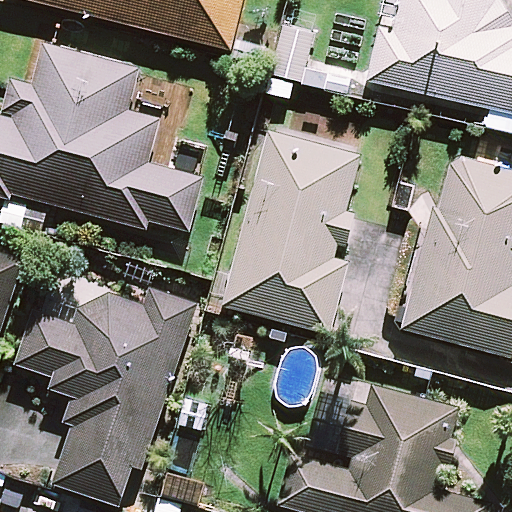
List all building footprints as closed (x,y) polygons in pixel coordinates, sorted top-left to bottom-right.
[(18,0),(230,52),(242,0),(18,0)] [(384,0),(381,17),(396,21),(393,34),(380,31),(367,83),(492,113),(488,130),(511,135),(511,39),(506,38),(511,10),(511,4),(495,0),(494,0),(384,0)] [(310,17),(284,11),(271,61),(297,68),(310,17)] [(0,199),(11,202),(5,226),(43,236),(51,207),(144,231),(146,223),(189,234),(202,181),(147,167),(158,123),(128,115),(138,73),(43,48),(32,90),(12,85),(2,122),(0,120),(0,199)] [(361,159),(267,135),(223,309),(328,336),(345,266),(335,264),(361,159)] [(511,335),(511,175),(452,161),(440,212),(433,210),(403,332),(507,357),(511,335)] [(0,332),(20,268),(0,261),(0,332)] [(17,368),(54,380),(50,393),(70,399),(61,426),(71,430),(53,487),(119,508),(132,466),(142,469),(193,310),(157,299),(153,312),(87,291),(76,327),(34,314),(17,368)] [(368,408),(352,404),(320,395),(306,447),(355,459),(351,473),(335,469),(291,458),(278,507),(295,511),(479,511),(434,500),(456,412),(373,390),(368,408)]
